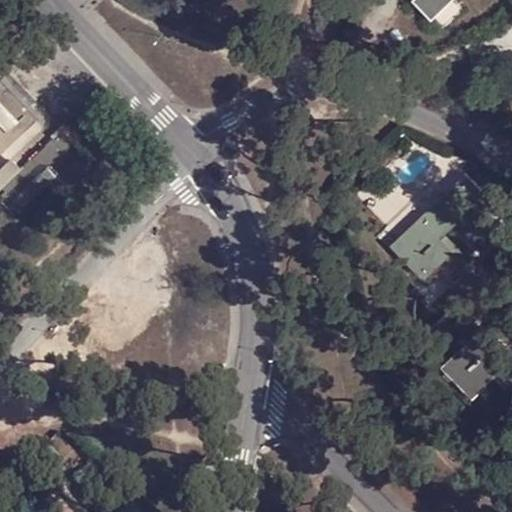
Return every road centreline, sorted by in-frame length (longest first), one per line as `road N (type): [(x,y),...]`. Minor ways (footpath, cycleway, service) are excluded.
road 1 (residential): [(511,164),(333,85),(305,82),(278,92),(200,155)]
road 2 (residential): [(200,155),(95,255),(0,365)]
road 3 (residential): [(200,155),(231,205),(251,264),(248,385)]
road 4 (residential): [(57,0),(200,155)]
road 5 (residential): [(376,511),(248,385)]
road 6 (residential): [(248,385),(228,511)]
